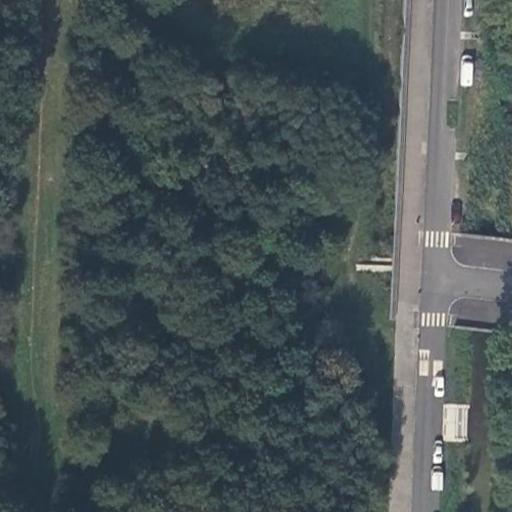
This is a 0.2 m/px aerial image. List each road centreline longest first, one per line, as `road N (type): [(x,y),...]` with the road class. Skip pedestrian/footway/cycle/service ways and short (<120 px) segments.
road 1 (residential): [(449,0),(436,281)]
road 2 (residential): [(436,281),(426,511)]
